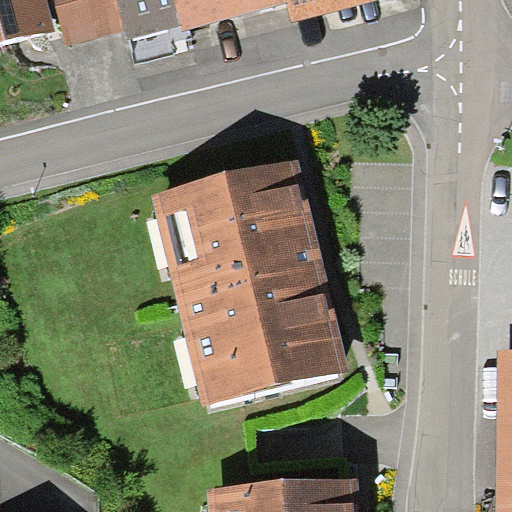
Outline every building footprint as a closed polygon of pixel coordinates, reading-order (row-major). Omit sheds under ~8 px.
[(0,0),(0,47),(55,32),(46,0),(0,0)] [(123,32),(113,0),(56,0),(70,48),(123,32)] [(402,0),(113,0),(123,32),(126,46),(179,32),(181,39),(286,11),(291,30),(402,0)] [(152,204),(202,412),(353,376),(323,251),(303,168),(152,204)] [(511,511),(511,358),(497,358),(498,511),(511,511)] [(210,500),(211,511),(356,511),(355,490),(210,500)]
